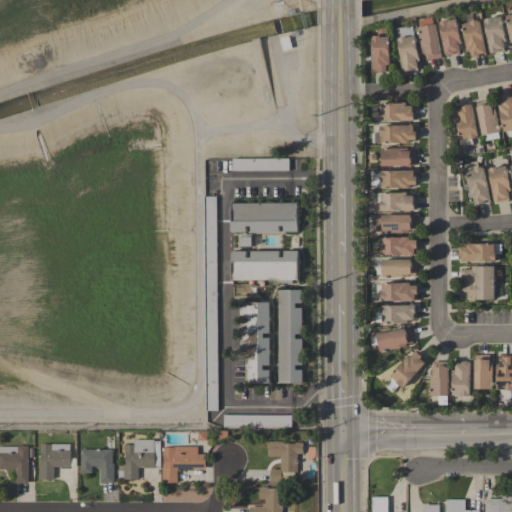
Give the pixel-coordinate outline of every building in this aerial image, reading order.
[(485,20),(485,18),(493,17),(493,18),(501,16),(505,35),(506,41),(503,42),(505,51),(491,54),(484,20),(485,20)] [(432,17),(433,24),(435,24),(441,57),(426,60),(425,53),(423,54),(418,27),(420,26),(418,20),(432,17)] [(441,22),(440,20),(448,19),(448,20),(457,19),(460,37),(461,37),(462,44),(458,44),(460,53),(446,55),(446,54),(445,54),(439,22),(441,22)] [(471,22),(470,21),(478,19),(478,20),(479,20),(486,55),(472,58),(470,50),(468,51),(462,24),(471,22)] [(413,25),(419,57),(420,60),(417,61),(418,67),(417,67),(418,70),(405,73),(405,70),(403,70),(397,39),(398,38),(396,28),(413,25)] [(373,36),(373,35),(381,35),(381,37),(390,37),(390,64),(387,64),(387,72),(373,72),(373,69),(372,69),(372,36),(373,36)] [(278,38),(287,36),(290,48),(281,50),(278,38)] [(499,104),(502,104),(500,96),(509,94),(509,95),(511,94),(511,130),(504,132),(499,104)] [(499,132),(482,135),(476,102),(491,99),(492,106),(494,106),(499,132)] [(406,102),(406,105),(412,105),(412,106),(415,106),(415,120),(397,121),(397,120),(381,120),(381,119),(380,119),(380,112),(381,111),(380,103),(406,102)] [(457,121),(456,121),(455,115),(459,114),(457,108),(458,108),(458,105),(472,103),(478,136),(476,136),(477,138),(469,139),(469,138),(460,140),(457,121)] [(370,120),(378,120),(378,105),(371,105),(370,120)] [(413,125),(416,125),(416,139),(408,139),(408,142),(381,143),(381,134),(380,134),(380,126),(381,126),(381,125),(413,125)] [(408,148),(408,150),(415,150),(415,165),(381,166),(381,148),(408,148)] [(289,158),(289,170),(232,171),(232,158),(289,158)] [(509,184),(510,184),(511,190),(507,191),(509,200),(495,203),(489,169),(490,169),(490,167),(497,166),(498,167),(506,165),(509,184)] [(466,170),(475,169),(475,168),(482,166),(482,167),(484,167),(490,201),(484,202),(484,203),(476,205),(475,197),(471,198),(466,170)] [(381,188),(381,179),(380,179),(380,171),(381,171),(381,170),(402,170),(414,170),(414,176),(416,176),(416,185),(409,185),(409,188),(381,188)] [(400,192),(407,192),(407,195),(413,195),(413,196),(416,196),(416,210),(380,210),(380,201),(381,201),(381,193),(400,192)] [(218,410),(206,411),(204,196),(216,196),(218,410)] [(284,232),(284,225),(279,226),(279,231),(251,232),(251,226),(246,226),(246,232),(232,232),(232,203),(298,202),(298,231),(284,232)] [(382,233),(382,215),(416,214),(416,230),(409,230),(409,232),(382,233)] [(417,240),(417,254),(414,254),(414,255),(382,255),(382,254),(381,254),(381,246),(382,246),(382,237),(410,237),(410,240),(417,240)] [(459,247),(467,247),(467,244),(501,244),(501,253),(495,253),(495,260),(495,261),(462,261),(460,261),(460,255),(459,255),(459,247)] [(292,280),(292,284),(282,284),(282,280),(232,280),(232,251),(246,251),(246,257),(251,257),(251,251),(279,251),(279,257),(284,257),(284,251),(298,251),(298,280),(292,280)] [(382,277),(382,260),(416,259),(416,274),(409,274),(409,277),(382,277)] [(494,299),(472,299),(472,296),(461,296),(460,269),(471,269),(471,266),(494,266),(494,299)] [(382,299),(381,299),(381,292),(382,292),(382,283),(401,283),(401,282),(410,282),(410,285),(417,285),(417,301),(382,301),(382,299)] [(279,290),(302,289),(302,303),(296,303),(296,308),(302,308),(302,334),(296,334),(296,338),(302,338),(303,365),(296,365),(296,370),(303,370),(303,383),(279,383),(279,290)] [(246,352),(241,352),(241,302),(269,302),(270,333),(264,333),(264,338),(270,338),(270,365),(264,365),(264,370),(270,370),(270,383),(247,383),(246,352)] [(382,314),(381,314),(381,306),(382,306),(382,305),(417,305),(417,319),(414,319),(414,320),(408,320),(408,323),(382,323),(382,314)] [(380,352),(378,344),(372,345),(370,336),(410,327),(413,342),(406,343),(406,346),(380,352)] [(416,350),(427,360),(404,387),(403,386),(402,387),(399,385),(392,392),(385,386),(392,377),(390,376),(409,354),(411,356),(416,350)] [(475,354),(490,354),(490,368),(493,368),(493,389),(475,389),(475,354)] [(497,363),(500,363),(500,355),(511,355),(511,389),(497,389),(497,363)] [(453,376),(452,376),(452,369),(455,369),(455,363),(456,363),(456,361),(470,361),(470,396),(461,396),(461,395),(453,395),(453,376)] [(431,369),(433,369),(433,362),(448,362),(448,396),(431,395),(431,369)] [(291,415),(291,427),(223,427),(223,415),(291,415)] [(297,472),(294,472),(294,481),(270,481),(270,469),(280,469),(280,456),(267,456),(268,441),(283,441),(283,443),(288,443),(288,438),(302,438),(302,454),(297,454),(297,472)] [(138,480),(123,479),(118,478),(118,471),(123,471),(123,465),(125,465),(126,452),(124,452),(124,444),(134,445),(134,439),(154,439),(154,441),(160,441),(160,465),(154,465),(154,467),(138,467),(138,480)] [(54,479),(39,479),(39,464),(41,464),(41,453),(40,453),(40,444),(51,444),(69,444),(70,467),(54,467),(54,479)] [(29,483),(15,483),(15,469),(0,469),(0,447),(17,447),(17,446),(29,446),(29,483)] [(162,467),(164,467),(164,457),(163,457),(163,448),(174,448),(174,446),(197,446),(197,454),(205,454),(205,469),(194,469),(194,470),(177,470),(177,482),(162,482),(162,467)] [(81,449),(112,450),(112,464),(114,464),(114,483),(100,483),(100,469),(96,469),(96,466),(92,466),(91,473),(80,473),(81,465),(80,465),(81,450),(81,449)] [(249,511),(249,506),(262,507),(262,504),(265,504),(265,499),(259,499),(259,487),(267,487),(267,488),(282,488),(282,511),(249,511)] [(485,511),(485,499),(502,499),(502,496),(511,496),(511,511),(485,511)] [(371,511),(371,497),(388,497),(388,511),(371,511)] [(445,511),(445,499),(464,499),(464,509),(478,509),(478,511),(445,511)]
